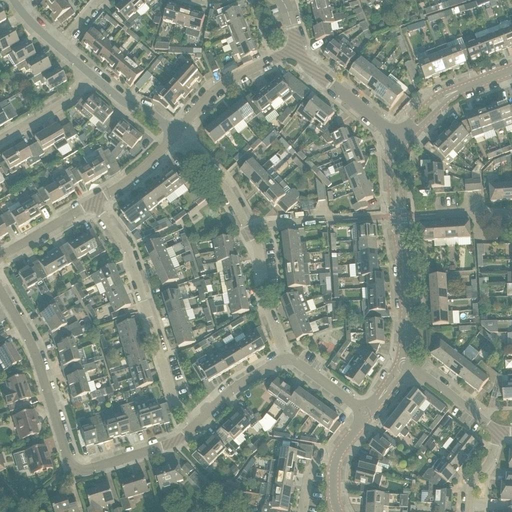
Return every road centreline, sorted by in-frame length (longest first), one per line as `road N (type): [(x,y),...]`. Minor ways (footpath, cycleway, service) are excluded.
road 1 (residential): [(196,423),(171,443),(71,467),(32,348),(0,292)]
road 2 (residential): [(196,423),(173,401),(128,250),(93,202)]
road 3 (residential): [(404,363),(397,140)]
road 4 (residential): [(173,136),(213,90),(297,50)]
road 5 (residential): [(397,140),(437,102),(511,70)]
road 6 (residential): [(397,140),(297,50)]
road 7 (residential): [(285,358),(264,305),(250,231)]
road 8 (residential): [(250,231),(224,186),(173,136)]
